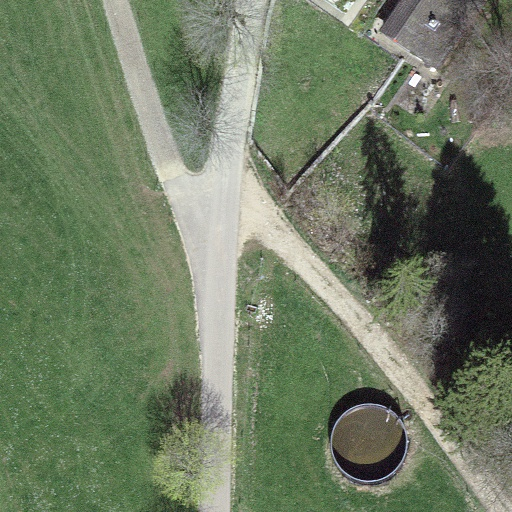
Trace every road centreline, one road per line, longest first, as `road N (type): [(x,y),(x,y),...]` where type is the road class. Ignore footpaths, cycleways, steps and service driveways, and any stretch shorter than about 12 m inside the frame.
road 1 (track): [(511,509),(413,374),(223,191)]
road 2 (track): [(216,309),(117,0)]
